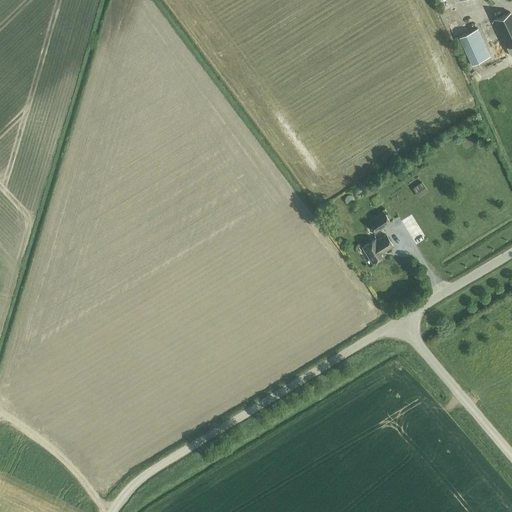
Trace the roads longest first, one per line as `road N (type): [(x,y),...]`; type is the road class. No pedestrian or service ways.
road 1 (unclassified): [(110,511),(129,483),(162,458),(400,321)]
road 2 (unclassified): [(511,461),(400,321)]
road 3 (unclassified): [(400,321),(511,252)]
